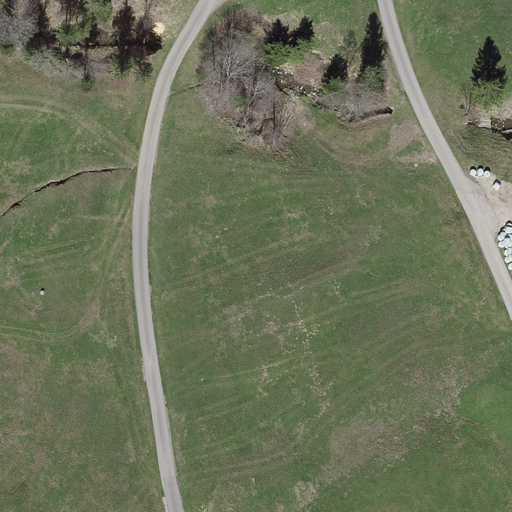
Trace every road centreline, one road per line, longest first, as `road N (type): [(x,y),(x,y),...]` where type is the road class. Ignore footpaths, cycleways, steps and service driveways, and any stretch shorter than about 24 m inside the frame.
road 1 (unclassified): [(211,0),(164,87),(146,178),(142,273),(178,511)]
road 2 (unclassified): [(511,289),(413,77),(387,0)]
